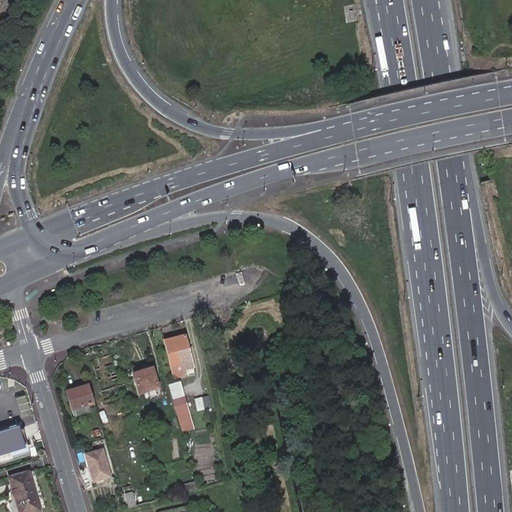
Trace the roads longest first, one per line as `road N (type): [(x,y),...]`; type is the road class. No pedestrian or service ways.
road 1 (trunk): [(86,246),(225,216),(279,223),(311,239),(335,261),(372,330),(421,511)]
road 2 (primary): [(498,98),(264,154),(39,232)]
road 3 (trunk): [(492,511),(432,46)]
road 4 (trunk): [(498,98),(460,97),(295,130),(211,131),(176,116),(140,85),(116,41),(111,0)]
road 5 (primary): [(86,246),(233,187),(388,144)]
road 6 (trunk): [(421,212),(457,511)]
road 7 (trunk): [(511,326),(487,274),(449,67),(432,46)]
road 8 (residential): [(30,352),(250,280)]
road 9 (trunk): [(371,0),(401,173),(421,212)]
road 10 (trunk): [(390,0),(421,212)]
road 11 (residential): [(76,511),(30,352)]
road 12 (trunk): [(27,105),(18,170),(39,232)]
road 13 (primary): [(388,144),(511,117)]
road 14 (trunk): [(388,144),(419,147),(511,130)]
